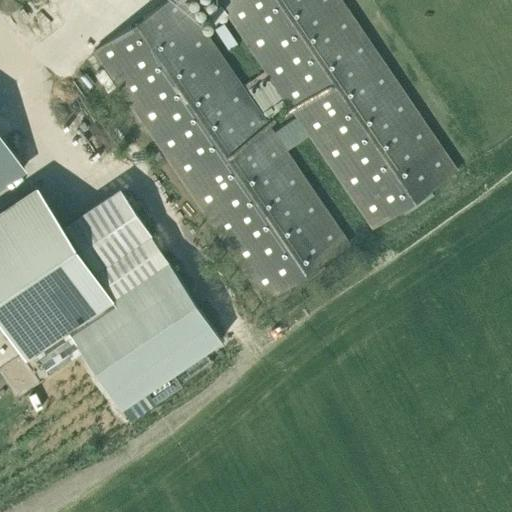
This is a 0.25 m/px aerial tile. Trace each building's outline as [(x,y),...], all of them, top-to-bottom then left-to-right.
[(167,0),(94,50),(264,301),(349,243),(184,0),(217,0),(372,227),(457,169),(341,0),(167,0)] [(237,42),(223,22),(214,28),(228,48),(237,42)] [(116,85),(104,68),(94,74),(107,91),(116,85)] [(0,183),(18,171),(24,167),(0,131),(0,183)] [(35,184),(0,207),(0,317),(25,354),(67,326),(121,407),(146,390),(154,402),(181,384),(172,371),(222,338),(124,191),(103,205),(99,199),(62,223),(35,184)]
